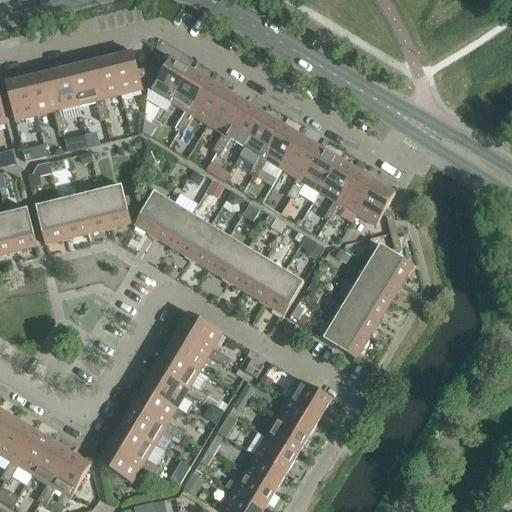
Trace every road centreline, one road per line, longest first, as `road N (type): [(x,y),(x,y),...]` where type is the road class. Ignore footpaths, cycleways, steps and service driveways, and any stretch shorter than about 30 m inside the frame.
road 1 (residential): [(292,511),(363,398),(170,288),(85,417),(0,369)]
road 2 (residential): [(0,60),(147,27),(174,32),(396,164),(427,131)]
road 3 (tertiary): [(208,0),(427,131)]
